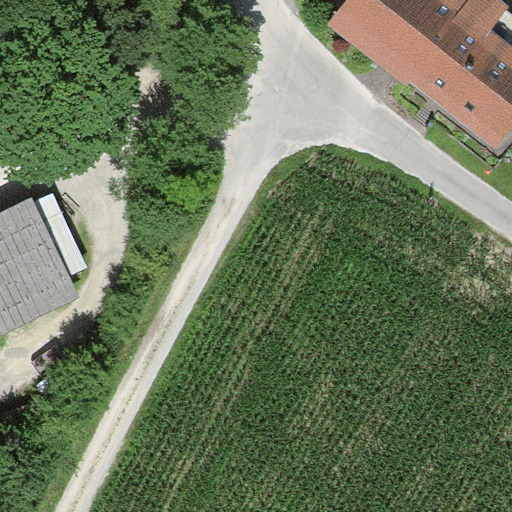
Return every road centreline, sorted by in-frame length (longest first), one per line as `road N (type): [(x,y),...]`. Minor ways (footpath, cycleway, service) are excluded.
road 1 (track): [(68,511),(237,187),(310,98)]
road 2 (track): [(0,187),(310,98)]
road 3 (track): [(0,387),(40,358),(108,261),(113,196),(105,155)]
road 4 (track): [(310,98),(511,221)]
